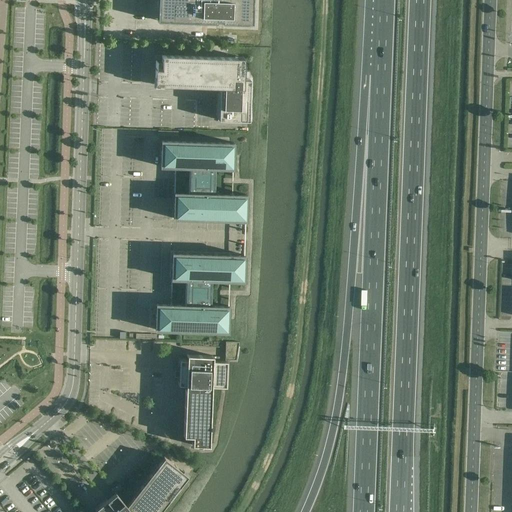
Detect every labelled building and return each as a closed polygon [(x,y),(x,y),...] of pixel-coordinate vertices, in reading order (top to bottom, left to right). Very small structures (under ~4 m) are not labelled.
[(157,0),(158,1),(157,11),(157,21),(216,23),(216,21),(221,22),(221,23),(252,24),(252,0),(157,0)] [(218,120),(249,121),(250,80),(243,79),(244,58),(161,55),(161,69),(155,69),(154,85),(219,88),(218,120)] [(189,180),(214,181),(215,168),(233,169),(234,143),(161,140),(160,166),(189,167),(189,180)] [(173,218),(246,220),(246,194),(214,193),(214,181),(189,180),(188,193),(174,192),(173,218)] [(185,292),(211,293),(211,280),(244,281),(244,255),(172,253),(171,279),(185,279),(185,292)] [(155,330),(228,332),(228,306),(210,305),(211,293),(185,292),(184,304),(156,304),(155,330)] [(239,342),(225,341),(225,360),(236,360),(239,342)] [(185,400),(211,401),(211,386),(226,387),(227,361),(212,360),(212,356),(186,355),(186,359),(179,359),(178,385),(185,385),(185,400)] [(191,445),(209,446),(211,401),(185,400),(183,436),(192,436),(191,445)] [(115,492),(94,509),(96,511),(162,511),(166,507),(164,505),(166,503),(169,505),(175,496),(173,494),(175,491),(177,493),(184,485),(181,483),(188,475),(164,456),(157,464),(155,462),(148,471),(151,472),(149,475),(146,473),(139,482),(142,484),(140,487),(137,485),(131,493),(133,495),(126,505),(115,492)]
